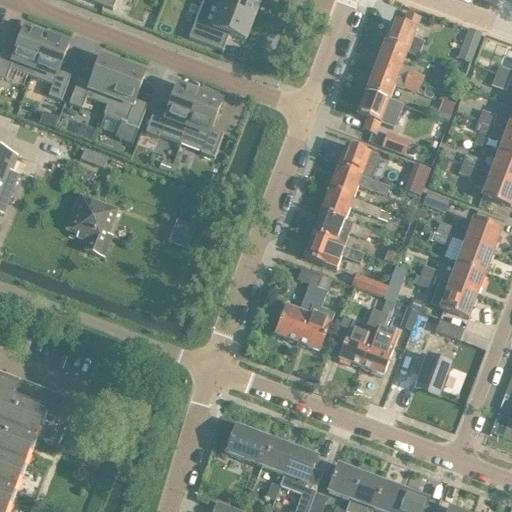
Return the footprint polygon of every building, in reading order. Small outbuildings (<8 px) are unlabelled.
[(116,0),(85,0),(113,10),(116,0)] [(213,2),(206,0),(202,0),(188,39),(223,52),(229,35),(245,41),(253,18),(213,2)] [(213,0),(213,2),(253,18),(260,0),(213,0)] [(394,21),(385,45),(408,54),(409,53),(420,57),(426,42),(415,38),(422,19),(408,13),(403,25),(394,21)] [(31,77),(47,36),(24,28),(14,55),(2,50),(0,55),(0,78),(6,80),(10,69),(31,77)] [(469,29),(458,58),(471,63),(482,34),(469,29)] [(69,45),(47,36),(31,77),(52,85),(48,96),(61,101),(71,76),(58,72),(69,45)] [(400,77),(408,54),(385,45),(376,68),(400,77)] [(78,79),(69,104),(82,109),(86,98),(108,106),(123,65),(101,57),(91,84),(78,79)] [(145,74),(123,65),(108,106),(104,115),(125,123),(119,140),(132,145),(147,105),(135,101),(145,74)] [(376,68),(367,91),(391,100),(397,85),(420,94),(423,86),(406,79),(400,77),(376,68)] [(511,72),(500,68),(496,77),(508,82),(511,72)] [(426,78),(409,71),(406,79),(423,86),(426,78)] [(508,82),(496,77),(494,85),(505,89),(508,82)] [(181,144),(199,94),(177,86),(167,113),(155,108),(145,133),(159,138),(159,136),(181,144)] [(391,100),(367,91),(358,115),(368,119),(364,130),(378,135),(385,117),(394,121),(399,107),(390,103),(391,100)] [(222,102),(199,94),(181,144),(201,152),(201,154),(214,159),(224,134),(211,129),(222,102)] [(448,122),(455,104),(443,99),(436,117),(448,122)] [(480,121),(492,125),(495,117),(483,113),(480,121)] [(42,114),(39,124),(54,129),(57,120),(42,114)] [(492,125),(480,121),(477,129),(488,134),(492,125)] [(511,157),(511,132),(507,131),(492,125),(488,134),(504,140),(499,153),(511,157)] [(388,135),(383,148),(405,156),(410,143),(388,135)] [(379,158),(347,145),(338,168),(370,181),(379,158)] [(0,202),(17,157),(0,150),(0,202)] [(511,182),(511,157),(499,153),(491,175),(511,182)] [(466,156),(463,165),(475,169),(478,161),(466,156)] [(441,157),(437,168),(446,171),(450,160),(441,157)] [(162,161),(159,169),(169,173),(172,165),(162,161)] [(414,164),(405,190),(420,196),(430,170),(414,164)] [(472,177),(475,169),(463,165),(460,173),(472,177)] [(370,181),(338,168),(330,191),(354,200),(359,187),(386,197),(390,188),(370,181)] [(511,182),(491,175),(488,183),(482,197),(510,208),(511,202),(511,182)] [(330,191),(321,213),(346,222),(350,210),(379,220),(387,223),(390,214),(382,211),(354,200),(330,191)] [(427,191),(422,202),(444,211),(449,199),(427,191)] [(119,211),(81,196),(68,230),(72,231),(72,233),(79,235),(77,240),(87,243),(84,252),(105,260),(113,238),(110,237),(119,211)] [(313,235),(337,244),(346,247),(350,236),(363,240),(366,230),(346,223),(346,222),(321,213),(313,235)] [(474,220),(465,242),(494,253),(502,230),(474,220)] [(450,237),(450,236),(453,228),(440,224),(437,232),(450,237)] [(450,237),(437,232),(434,240),(447,245),(450,237)] [(337,244),(313,235),(305,258),(337,270),(342,258),(360,265),(364,255),(337,245),(337,244)] [(494,253),(465,242),(457,264),(486,275),(494,253)] [(388,249),(384,260),(394,264),(399,252),(388,249)] [(478,297),(486,275),(457,264),(449,286),(478,297)] [(421,276),(434,280),(437,273),(424,268),(421,276)] [(322,282),(320,281),(322,277),(302,269),(298,280),(310,284),(299,311),(286,306),(275,334),(297,342),(322,282)] [(356,287),(366,291),(385,297),(389,287),(355,274),(352,285),(354,286),(354,287),(356,287)] [(434,280),(421,276),(418,284),(430,289),(434,280)] [(322,282),(297,342),(320,352),(335,313),(321,308),(328,291),(332,280),(323,277),(322,282)] [(449,286),(440,282),(432,305),(469,319),(478,297),(449,286)] [(383,313),(362,367),(385,376),(399,338),(385,332),(395,304),(388,301),(383,313)] [(343,317),(333,346),(343,350),(340,359),(362,367),(383,313),(373,309),(367,326),(356,322),(354,321),(343,317)] [(441,320),(436,332),(461,341),(465,329),(458,326),(441,320)] [(451,367),(428,359),(416,389),(439,397),(451,367)] [(98,409),(0,371),(0,511),(5,511),(43,415),(89,432),(98,409)] [(273,441),(273,440),(236,426),(226,453),(263,466),(273,441)] [(273,441),(263,466),(284,475),(285,475),(295,449),(273,441)] [(285,475),(284,475),(280,487),(302,495),(313,499),(315,495),(323,472),(313,469),(318,457),(295,449),(285,475)] [(328,492),(351,500),(361,475),(338,466),(328,492)] [(383,483),(361,475),(351,500),(346,511),(372,511),(373,509),(383,483)] [(373,509),(381,511),(397,511),(405,492),(383,483),(373,509)] [(280,490),(271,486),(266,498),(275,502),(280,490)] [(405,492),(397,511),(423,511),(428,500),(418,496),(419,492),(407,487),(405,492)] [(308,511),(313,499),(302,495),(295,511),(308,511)] [(313,499),(308,511),(322,511),(327,499),(315,495),(313,499)] [(243,511),(217,502),(213,511),(243,511)]
